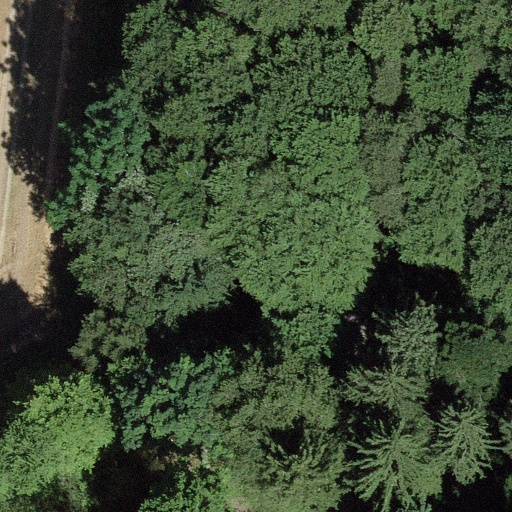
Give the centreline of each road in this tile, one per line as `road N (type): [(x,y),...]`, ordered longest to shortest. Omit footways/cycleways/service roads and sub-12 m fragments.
road 1 (track): [(409,0),(340,511)]
road 2 (track): [(0,508),(146,511)]
